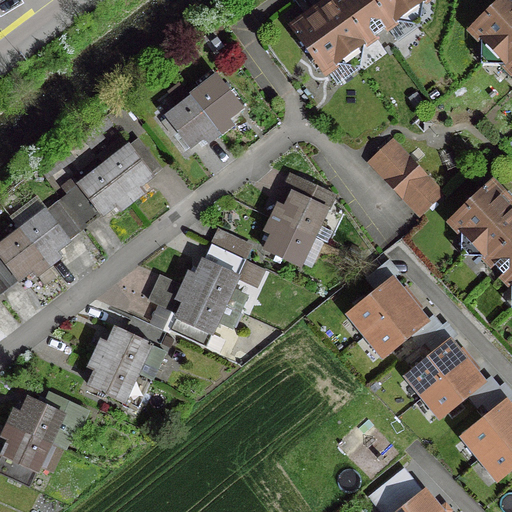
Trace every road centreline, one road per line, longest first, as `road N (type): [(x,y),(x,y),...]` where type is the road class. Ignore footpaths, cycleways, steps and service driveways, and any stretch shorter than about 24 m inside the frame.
road 1 (residential): [(301,124),(0,356)]
road 2 (residential): [(404,256),(511,372)]
